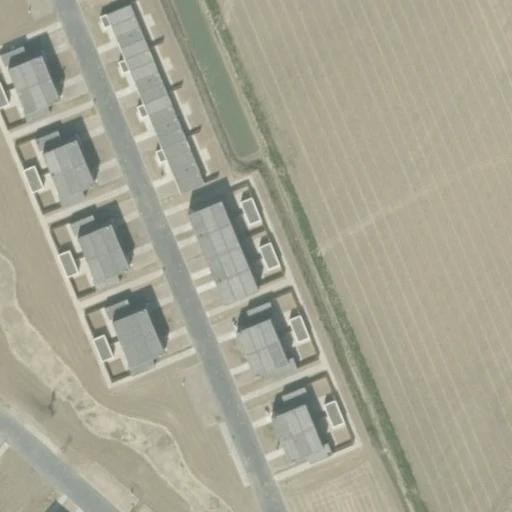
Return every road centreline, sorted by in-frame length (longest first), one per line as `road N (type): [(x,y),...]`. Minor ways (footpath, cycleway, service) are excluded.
road 1 (residential): [(274,511),(62,0)]
road 2 (residential): [(0,421),(103,511)]
